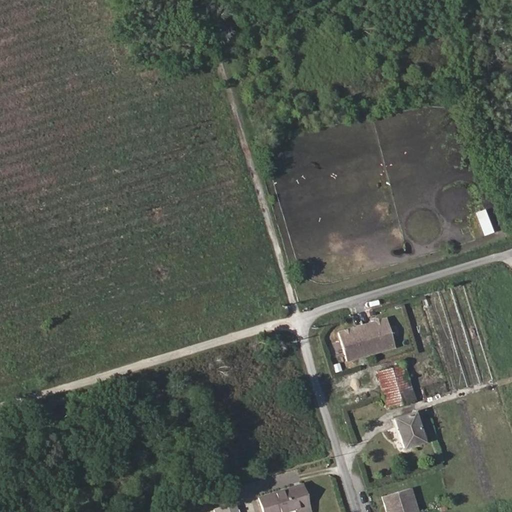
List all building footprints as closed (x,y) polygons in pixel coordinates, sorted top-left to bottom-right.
[(484,235),(493,231),(484,208),(474,212),(484,235)] [(426,294),(451,390),(490,380),(465,284),(426,294)] [(386,318),(338,333),(347,361),(395,346),(386,318)] [(377,372),(388,407),(412,399),(411,392),(412,392),(403,364),(377,372)] [(394,418),(403,447),(423,441),(414,412),(394,418)] [(307,505),(301,485),(259,498),(263,511),(282,511),(295,508),(307,505)] [(414,511),(407,488),(379,497),(384,511),(414,511)] [(221,511),(236,511),(237,511),(235,502),(220,506),(221,511)]
